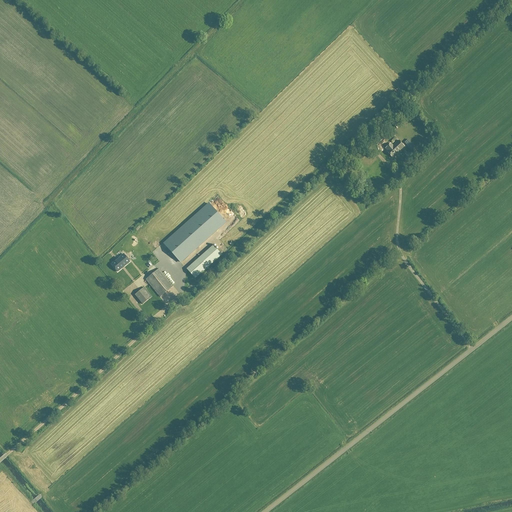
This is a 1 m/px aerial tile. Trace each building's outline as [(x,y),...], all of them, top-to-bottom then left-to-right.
[(399,119),(393,125),(396,129),(403,123),(399,119)] [(404,147),(398,141),(387,152),(392,158),(404,147)] [(421,154),(414,147),(409,152),(416,159),(421,154)] [(209,204),(164,244),(180,263),(225,222),(209,204)] [(117,260),(111,265),(117,272),(130,262),(123,254),(117,260)] [(143,262),(146,267),(153,262),(150,258),(143,262)] [(145,276),(150,272),(140,259),(132,264),(135,268),(138,266),(145,276)] [(158,269),(145,280),(159,297),(173,286),(158,269)] [(128,282),(131,281),(135,286),(140,283),(133,273),(125,278),(128,282)] [(152,297),(144,288),(135,295),(142,305),(152,297)]
